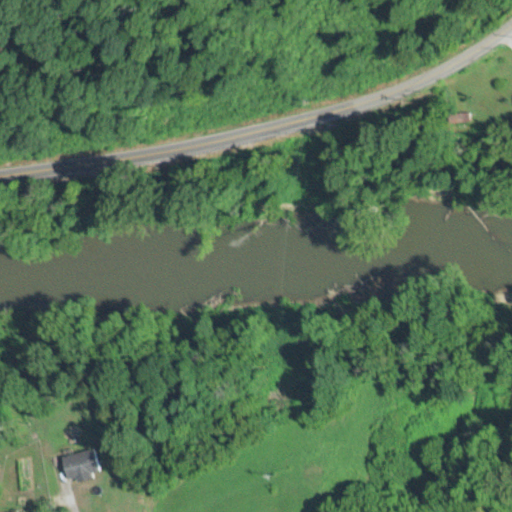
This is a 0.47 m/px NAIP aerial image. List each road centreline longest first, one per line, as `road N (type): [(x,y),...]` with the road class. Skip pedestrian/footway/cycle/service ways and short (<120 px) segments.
road 1 (secondary): [(0,169),(293,123),(450,66),(511,23)]
road 2 (residential): [(58,374),(58,511)]
